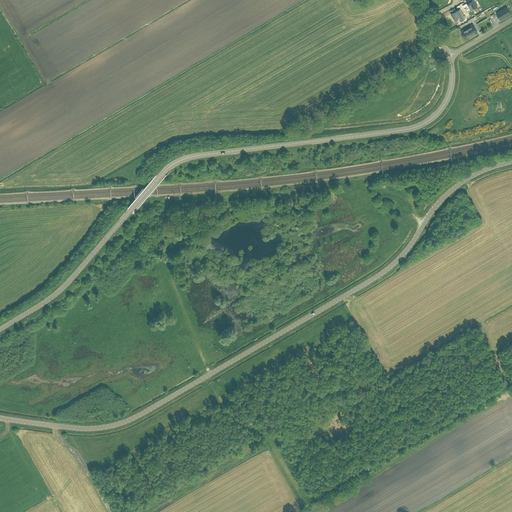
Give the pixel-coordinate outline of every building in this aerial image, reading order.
[(471,4),(473,9),(477,7),(473,0),(469,0),(466,2),(468,6),(471,4)] [(499,20),(510,14),(506,7),(495,13),(499,20)] [(458,10),(451,14),(455,21),(460,18),(458,15),(460,13),(458,10)] [(479,24),(481,28),(491,22),(488,18),(479,24)] [(470,37),(477,33),(473,24),(461,31),(462,32),(461,33),(465,39),(469,36),(470,37)]
